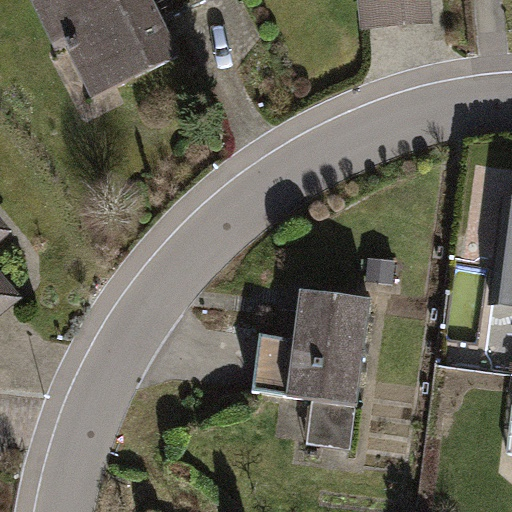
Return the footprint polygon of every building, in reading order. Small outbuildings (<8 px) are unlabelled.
[(204,0),(57,0),(46,5),(93,101),(135,81),(129,70),(174,48),(161,23),(149,0),(165,0),(174,18),(206,2),(204,0)] [(149,0),(161,23),(174,18),(165,0),(149,0)] [(366,0),(368,17),(425,14),(424,0),(366,0)] [(511,203),(507,202),(501,245),(493,245),(493,255),(500,256),(493,303),(511,305),(511,203)] [(0,232),(0,231),(0,306),(10,298),(0,286),(0,232)] [(371,303),(301,294),(295,341),(260,337),(253,394),(312,401),(357,407),(371,303)] [(357,407),(312,401),(307,447),(351,453),(357,407)]
